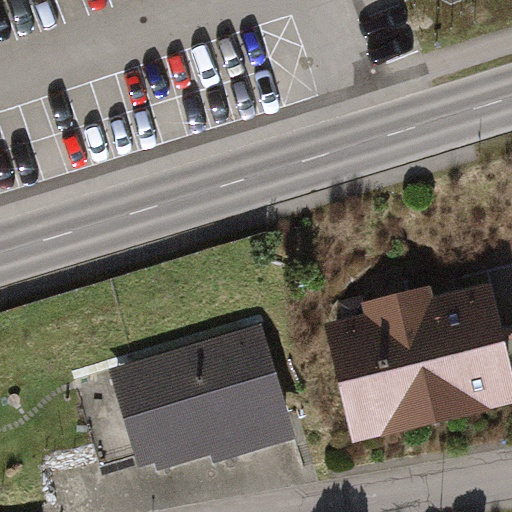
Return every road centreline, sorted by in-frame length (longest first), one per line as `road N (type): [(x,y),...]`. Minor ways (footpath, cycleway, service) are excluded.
road 1 (secondary): [(511,97),(0,253)]
road 2 (residential): [(293,511),(511,472)]
